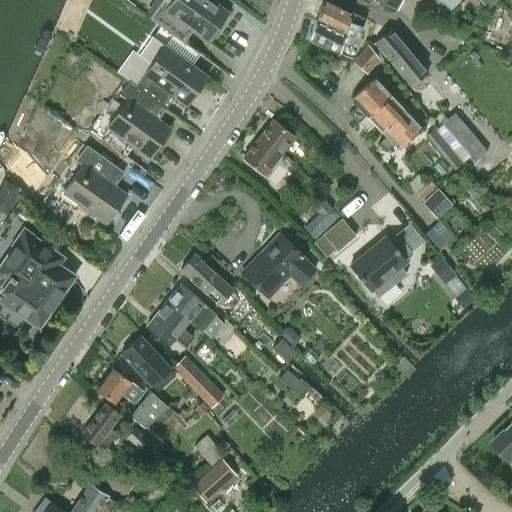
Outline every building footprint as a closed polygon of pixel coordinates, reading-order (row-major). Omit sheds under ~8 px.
[(207,41),(228,12),(211,0),(163,0),(164,1),(165,4),(168,6),(156,22),(183,41),(191,30),(207,41)] [(347,22),(350,13),(323,0),(320,0),(314,20),(342,33),(358,37),(361,26),(347,22)] [(358,37),(342,33),(314,20),(308,39),(337,53),(341,43),(355,48),(358,37)] [(411,86),(427,72),(389,29),(373,42),(411,86)] [(200,54),(172,35),(136,85),(162,103),(170,92),(186,105),(207,75),(192,65),(200,54)] [(365,72),(376,59),(367,45),(353,62),(365,72)] [(357,122),(388,94),(373,77),(350,99),(357,106),(349,113),(357,122)] [(162,104),(136,86),(129,81),(120,94),(127,99),(107,127),(149,157),(170,128),(154,116),(162,104)] [(381,132),(404,111),(388,94),(357,122),(365,131),(373,124),(381,132)] [(396,148),(419,127),(404,111),(381,132),(385,136),(377,143),(384,151),(392,143),(396,148)] [(474,161),(486,150),(454,112),(441,123),(474,161)] [(279,154),(293,136),(272,120),(259,136),(279,154)] [(453,169),(462,162),(433,127),(424,135),(453,169)] [(263,174),(279,154),(259,136),(242,158),(263,174)] [(323,150),(314,143),(306,151),(316,159),(323,150)] [(83,165),(63,193),(106,224),(127,194),(110,183),(119,170),(111,164),(85,146),(83,149),(84,149),(76,160),(83,165)] [(3,178),(0,185),(0,212),(4,214),(18,185),(3,178)] [(420,200),(436,186),(429,178),(422,184),(419,180),(410,188),(413,192),(420,200)] [(437,217),(451,204),(437,190),(423,203),(437,217)] [(329,223),(315,208),(313,205),(296,220),(312,238),(313,238),(322,230),(329,223)] [(355,235),(342,219),(341,218),(312,242),(325,257),(334,250),(336,251),(355,235)] [(34,235),(23,227),(11,245),(16,248),(0,270),(0,295),(22,311),(20,314),(34,324),(36,321),(38,322),(59,291),(53,287),(64,272),(52,264),(57,258),(31,240),(34,235)] [(405,274),(398,266),(405,260),(403,258),(411,251),(395,232),(387,239),(385,236),(349,267),(370,291),(371,290),(377,297),(405,274)] [(303,259),(304,258),(279,234),(259,255),(258,254),(240,274),(266,298),(288,275),(299,285),(314,270),(303,259)] [(216,303),(230,289),(194,254),(180,268),(216,303)] [(455,276),(440,257),(431,265),(446,283),(455,276)] [(203,302),(203,303),(180,284),(166,301),(188,319),(201,330),(216,313),(203,302)] [(465,288),(456,296),(465,307),(474,299),(465,288)] [(181,328),(188,319),(166,301),(146,325),(167,344),(174,336),(183,343),(190,335),(181,328)] [(284,326),(279,332),(291,344),(297,339),(297,334),(289,326),(284,326)] [(175,374),(168,367),(138,335),(119,353),(149,385),(151,383),(157,390),(175,374)] [(285,361),(293,352),(279,339),(271,348),(285,361)] [(223,395),(187,358),(184,355),(170,368),(210,408),(223,395)] [(132,401),(140,390),(112,369),(96,389),(113,402),(121,392),(132,401)] [(298,395),(307,386),(286,369),(278,378),(298,395)] [(130,416),(144,427),(165,407),(149,392),(130,416)] [(207,408),(202,403),(194,411),(198,416),(207,408)] [(108,427),(118,415),(104,404),(81,433),(94,443),(97,440),(104,447),(112,438),(114,440),(117,436),(114,433),(114,432),(108,427)] [(318,405),(312,411),(326,426),(332,419),(318,405)] [(511,422),(492,442),(510,461),(511,458),(511,422)] [(138,448),(146,439),(133,427),(125,437),(138,448)] [(209,465),(222,454),(205,434),(192,445),(209,465)] [(206,502),(236,475),(220,457),(217,460),(191,484),(199,493),(206,502)] [(127,493),(132,477),(107,470),(102,486),(127,493)] [(109,511),(117,501),(106,494),(88,483),(69,511),(109,511)] [(64,511),(44,497),(33,511),(64,511)]
